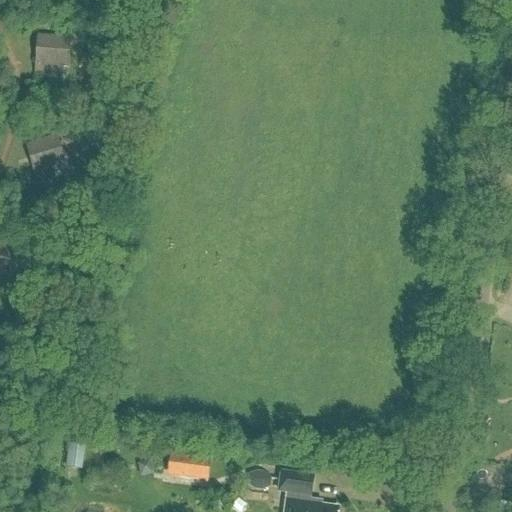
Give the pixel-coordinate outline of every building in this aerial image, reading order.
[(68,68),(70,41),(37,38),(34,76),(44,76),(45,66),(68,68)] [(43,171),(65,165),(58,138),(26,148),(36,183),(46,181),(43,171)] [(0,274),(15,279),(23,252),(0,246),(0,274)] [(190,459),(169,457),(168,469),(178,470),(178,476),(209,479),(210,461),(198,460),(198,455),(190,455),(190,459)] [(338,511),(339,511),(318,508),(319,503),(307,501),(308,497),(311,497),(313,479),(282,475),(279,493),(289,494),(287,509),(289,511),(338,511)]
